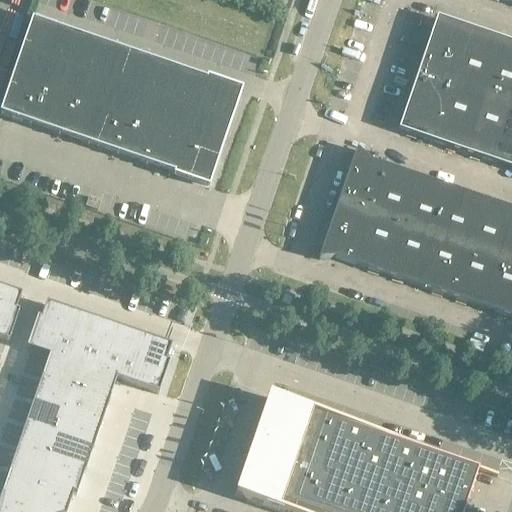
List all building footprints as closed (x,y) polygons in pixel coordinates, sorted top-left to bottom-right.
[(511,45),(436,20),(397,132),(511,171),(511,45)] [(61,32),(31,21),(15,69),(44,79),(61,32)] [(90,41),(61,32),(44,79),(74,89),(90,41)] [(119,51),(90,41),(74,89),(103,99),(119,51)] [(148,61),(119,51),(103,99),(132,109),(148,61)] [(177,71),(148,61),(132,109),(161,119),(177,71)] [(44,79),(15,69),(0,111),(0,116),(28,126),(44,79)] [(239,92),(177,71),(161,119),(190,129),(223,140),(239,92)] [(74,89),(44,79),(28,126),(57,136),(74,89)] [(103,99),(74,89),(57,136),(87,146),(103,99)] [(132,109),(103,99),(87,146),(116,156),(132,109)] [(161,119),(132,109),(116,156),(145,166),(161,119)] [(190,129),(161,119),(145,166),(174,176),(190,129)] [(223,140),(190,129),(174,176),(206,187),(223,140)] [(355,151),(353,158),(320,255),(317,261),(335,260),(511,320),(511,212),(368,163),(355,151)] [(0,340),(8,344),(18,313),(15,312),(17,306),(16,306),(20,296),(0,289),(0,340)] [(0,511),(65,511),(70,501),(72,496),(75,497),(83,474),(84,474),(86,469),(85,468),(107,404),(108,405),(109,399),(115,380),(158,395),(168,364),(165,363),(167,357),(166,357),(170,348),(124,332),(118,330),(97,323),(97,322),(91,320),(91,321),(45,305),(42,315),(42,314),(40,320),(36,319),(26,350),(49,358),(41,380),(40,379),(39,385),(10,469),(8,475),(2,495),(1,495),(0,497),(0,511)] [(246,500),(245,501),(277,511),(463,511),(477,471),(511,482),(511,481),(279,402),(279,404),(267,400),(234,496),(246,500)]
